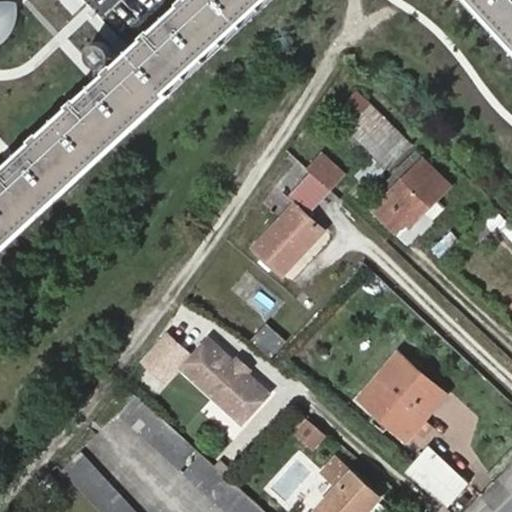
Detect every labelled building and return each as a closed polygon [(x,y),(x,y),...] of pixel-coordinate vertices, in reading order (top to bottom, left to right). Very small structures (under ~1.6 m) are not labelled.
[(0,244),(263,0),(185,0),(104,76),(18,156),(0,172),(0,244)] [(511,0),(480,0),(511,34),(511,0)] [(0,43),(6,40),(17,19),(16,2),(0,2),(0,43)] [(391,165),(413,142),(361,90),(338,112),(391,165)] [(326,153),(313,169),(335,189),(348,175),(326,153)] [(412,224),(453,184),(428,160),(385,200),(388,204),(379,214),(399,232),(409,222),(412,224)] [(310,215),(330,191),(301,163),(282,191),(295,205),(258,246),(285,271),(324,229),(310,215)] [(442,258),(462,241),(453,231),(433,247),(442,258)] [(275,357),(289,340),(267,321),(253,338),(275,357)] [(167,332),(144,358),(167,378),(190,352),(167,332)] [(211,337),(184,367),(245,421),(272,391),(246,368),(244,370),(238,364),(239,362),(211,337)] [(411,439),(448,396),(402,356),(360,403),(376,417),(380,413),(411,439)] [(273,511),(139,392),(122,412),(234,511),(273,511)] [(310,418),(295,436),(316,452),(331,434),(310,418)] [(432,444),(409,471),(451,506),(473,479),(432,444)] [(139,511),(83,452),(62,470),(101,511),(139,511)] [(343,484),(320,508),(323,511),(368,511),(361,505),(375,489),(340,457),(328,470),(343,484)] [(368,511),(383,497),(375,489),(361,505),(368,511)]
